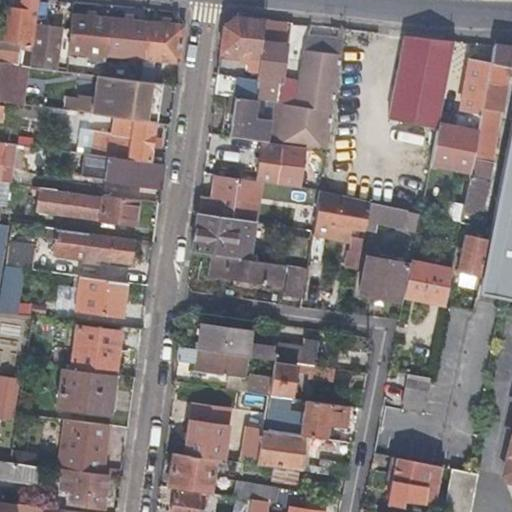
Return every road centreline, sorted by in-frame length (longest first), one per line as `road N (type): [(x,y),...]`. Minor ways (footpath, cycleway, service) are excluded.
road 1 (residential): [(345,511),(380,328),(162,297)]
road 2 (residential): [(162,297),(212,0)]
road 3 (residential): [(136,511),(162,297)]
road 4 (secondary): [(332,0),(511,17)]
